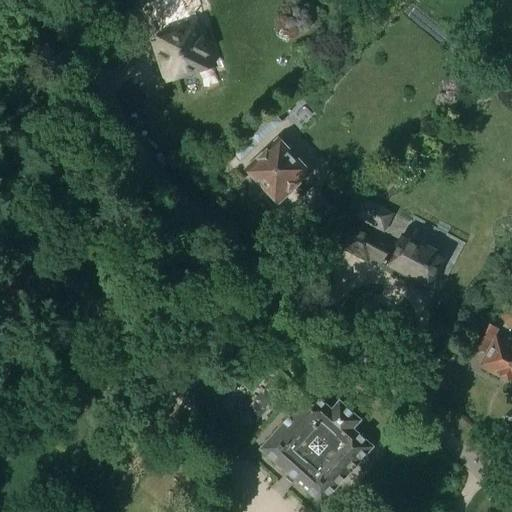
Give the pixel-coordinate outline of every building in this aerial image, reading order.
[(362,21),(379,0),(353,0),(347,8),(362,21)] [(201,28),(154,44),(166,82),(213,66),(201,28)] [(273,111),(249,135),(258,144),(283,121),(273,111)] [(278,141),(247,171),(278,204),(309,174),(278,141)] [(323,196),(300,217),(313,231),(336,211),(323,196)] [(356,216),(370,223),(378,208),(364,200),(356,216)] [(350,226),(339,246),(366,261),(369,256),(414,281),(413,282),(427,290),(443,261),(403,239),(396,252),(350,226)] [(510,329),(511,326),(511,308),(501,318),(510,329)] [(511,346),(510,347),(497,340),(495,343),(491,340),(497,330),(487,324),(480,331),(471,346),(484,354),(485,351),(489,353),(482,366),(511,382),(511,346)] [(372,448),(353,430),(360,422),(339,403),(332,411),(311,393),(261,450),(322,505),(372,448)]
